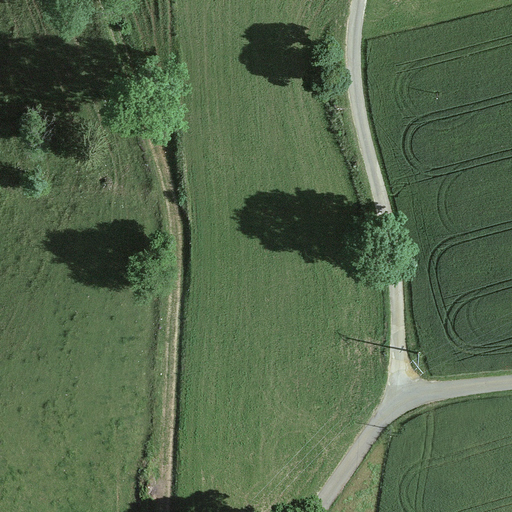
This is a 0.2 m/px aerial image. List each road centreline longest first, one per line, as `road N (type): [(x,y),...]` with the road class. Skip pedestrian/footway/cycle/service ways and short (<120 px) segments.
road 1 (unclassified): [(360,0),(354,59),(396,300),(390,392),(311,511)]
road 2 (track): [(167,511),(174,212),(99,0)]
